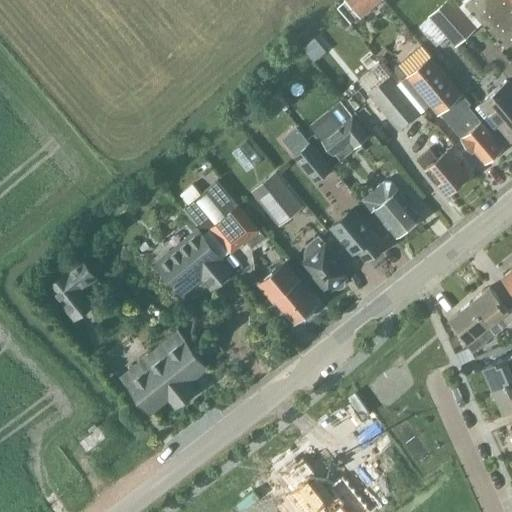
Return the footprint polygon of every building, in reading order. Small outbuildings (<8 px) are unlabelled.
[(454,0),(446,0),(429,15),(430,17),(447,36),(455,46),(477,27),(459,6),(454,0)] [(511,0),(468,0),(465,3),(483,22),(507,47),(511,42),(511,0)] [(431,55),(406,77),(429,105),(438,114),(440,112),(461,137),(460,138),(472,153),(474,152),(484,163),(491,157),(493,159),(500,153),(499,151),(503,147),(468,105),(471,103),(431,55)] [(390,75),(368,93),(399,131),(421,112),(397,84),(390,75)] [(406,77),(397,84),(421,112),(429,105),(406,77)] [(511,85),(508,81),(476,107),(494,130),(499,126),(511,141),(511,139),(511,85)] [(339,126),(322,140),(334,155),(336,153),(350,142),(355,147),(369,136),(352,115),(339,126)] [(330,116),(313,130),(322,140),(339,126),(330,116)] [(245,139),(232,145),(242,165),(255,159),(245,139)] [(294,155),(293,156),(315,182),(332,168),(310,141),(309,142),(294,155)] [(417,162),(445,197),(467,179),(448,154),(438,162),(430,152),(417,162)] [(268,186),(256,196),(267,210),(279,201),(291,216),(303,206),(275,172),(263,181),(268,186)] [(379,191),(367,202),(373,210),(396,237),(421,217),(397,189),(391,182),(384,181),(376,188),(379,191)] [(217,184),(184,211),(205,236),(211,231),(231,255),(258,233),(217,184)] [(353,207),(329,227),(353,255),(357,252),(366,263),(386,246),(353,207)] [(181,295),(202,279),(212,290),(233,273),(199,231),(157,265),(181,295)] [(304,255),(305,258),(301,261),(316,280),(321,276),(332,289),(335,287),(338,288),(342,287),(345,283),(344,280),(347,277),(336,264),(340,260),(325,241),(325,242),(319,234),(312,240),(309,243),(306,246),(305,250),(304,255)] [(51,285),(76,317),(92,304),(79,289),(95,276),(82,260),(51,285)] [(276,269),(260,283),(274,300),(276,298),(295,321),(298,318),(301,321),(304,322),(314,313),(314,310),(311,307),(316,303),(298,280),(299,279),(290,267),(285,262),(276,269)] [(511,268),(503,276),(511,287),(511,268)] [(495,334),(511,320),(511,309),(511,307),(508,310),(490,287),(470,302),(495,334)] [(470,302),(450,318),(469,341),(466,343),(472,352),(495,334),(470,302)] [(189,383),(208,368),(185,340),(129,385),(152,413),(170,399),(178,408),(197,393),(189,383)] [(511,353),(510,355),(483,367),(494,390),(511,381),(511,353)] [(511,381),(494,390),(504,412),(511,408),(511,381)] [(331,493),(306,462),(286,479),(297,493),(289,499),(299,511),(371,511),(346,480),(331,493)]
